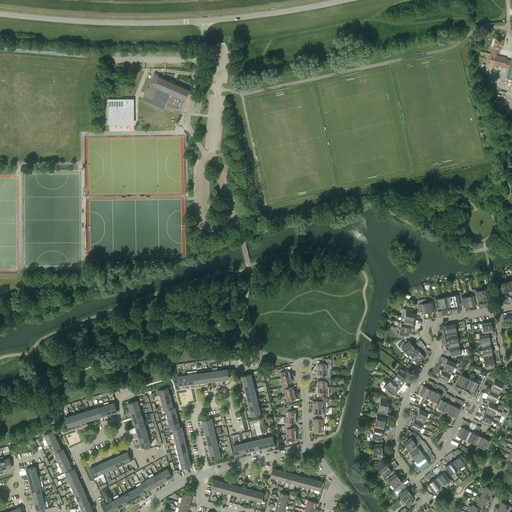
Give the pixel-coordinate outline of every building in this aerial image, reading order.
[(492,47),(492,50),(498,51),(498,48),(501,49),(503,39),(495,37),(493,47),(492,47)] [(491,58),(490,60),(489,64),(508,69),(506,78),(511,79),(511,54),(511,60),(506,59),(507,58),(497,55),(498,51),(492,50),(490,58),(491,58)] [(147,89),(143,97),(147,99),(147,100),(150,101),(150,103),(163,109),(170,93),(173,95),(185,100),(190,91),(159,76),(159,74),(155,73),(149,87),(147,89)] [(134,99),(108,99),(108,109),(108,114),(109,114),(109,122),(131,122),(130,107),(132,107),(134,99)] [(501,292),(507,291),(505,280),(503,281),(503,282),(499,283),(500,287),(497,287),(498,292),(501,292)] [(478,300),(483,299),(481,289),(480,289),(480,290),(476,291),(476,289),(472,290),(473,295),(473,296),(477,296),(478,300)] [(453,294),(452,294),(454,305),(459,304),(459,299),(462,298),(462,297),(461,292),(457,293),(458,294),(454,295),(453,294)] [(463,307),(469,306),(467,295),(466,295),(466,296),(462,297),(462,298),(459,299),(459,304),(460,306),(463,305),(463,307)] [(478,302),(478,300),(477,296),(473,296),(473,295),(469,296),(469,295),(467,295),(469,306),(475,305),(475,303),(478,302)] [(437,308),(443,307),(441,296),(439,297),(439,298),(435,299),(435,297),(431,298),(432,301),(433,304),(436,303),(437,308)] [(428,312),(426,301),(426,299),(418,301),(418,304),(417,304),(418,311),(422,310),(423,313),(428,312)] [(438,310),(437,308),(436,303),(433,304),(432,301),(428,302),(428,301),(426,301),(428,312),(438,310)] [(404,316),(403,317),(414,320),(415,314),(412,313),(413,310),(406,308),(406,310),(403,310),(402,315),(404,316)] [(413,325),(414,320),(403,317),(403,319),(404,319),(403,323),(411,325),(413,325)] [(397,327),(399,328),(410,330),(414,331),(417,332),(418,330),(414,329),(410,327),(411,325),(403,323),(398,322),(398,323),(397,327)] [(493,331),(492,326),(483,328),(483,332),(484,335),(488,334),(488,332),(493,331)] [(410,330),(399,328),(399,329),(400,330),(399,333),(397,333),(396,337),(403,338),(403,335),(408,336),(410,330)] [(404,352),(413,345),(409,341),(405,344),(403,341),(398,345),(400,348),(402,347),(404,350),(403,351),(404,352)] [(416,349),(413,345),(404,352),(405,353),(406,353),(409,356),(410,355),(416,350),(416,349)] [(412,359),(413,360),(421,353),(417,348),(416,349),(416,350),(410,355),(413,358),(412,359)] [(425,357),(421,353),(413,360),(414,361),(415,360),(417,364),(425,357)] [(317,370),(327,369),(330,369),(330,364),(331,364),(331,359),(323,359),(323,364),(317,364),(317,370)] [(443,360),(439,359),(439,361),(442,362),(445,364),(454,368),(457,369),(460,364),(456,362),(456,364),(447,359),(447,360),(445,360),(445,361),(443,360)] [(495,368),(494,360),(484,362),(485,366),(486,366),(486,370),(495,368)] [(454,368),(445,364),(443,368),(444,368),(448,370),(447,372),(450,374),(451,373),(451,372),(452,372),(454,368)] [(394,373),(395,374),(403,380),(409,373),(404,369),(400,365),(394,373)] [(281,372),(282,378),(291,376),(290,370),(284,371),(284,368),(278,370),(278,373),(281,372)] [(437,372),(440,374),(449,378),(451,374),(451,373),(450,374),(447,372),(448,370),(444,368),(443,370),(442,369),(442,370),(440,369),(439,371),(435,369),(434,371),(437,372)] [(327,374),(327,369),(317,370),(317,376),(323,375),(323,378),(329,378),(329,374),(327,374)] [(400,385),(403,380),(395,374),(394,375),(395,376),(392,379),(399,384),(398,384),(400,385)] [(447,382),(449,378),(440,374),(438,378),(447,382)] [(462,385),(466,376),(461,374),(457,383),(462,385)] [(293,381),(291,376),(282,378),(284,383),(281,384),(282,387),(288,386),(287,383),(293,381)] [(466,376),(462,385),(466,387),(468,383),(470,384),(471,380),(470,379),(470,378),(466,376)] [(317,381),(317,387),(328,387),(327,381),(329,381),(329,378),(323,378),(323,381),(317,381)] [(387,380),(386,382),(395,388),(398,384),(399,384),(392,379),(391,378),(388,381),(387,380)] [(472,390),(476,381),(472,379),(471,380),(470,384),(468,383),(466,387),(468,387),(467,388),(472,390)] [(503,383),(502,383),(495,380),(493,384),(501,388),(504,390),(507,385),(503,383)] [(470,398),(472,395),(473,392),(476,394),(478,391),(477,391),(480,383),(476,381),(472,390),(470,394),(468,397),(470,398)] [(389,396),(395,388),(386,382),(386,383),(386,384),(384,387),(386,389),(384,392),(389,396)] [(491,389),(495,390),(494,392),(498,394),(499,392),(499,393),(501,388),(493,384),(491,389)] [(424,396),(428,388),(424,385),(419,394),(424,396)] [(289,388),(288,386),(282,387),(283,390),(285,390),(287,395),(295,393),(294,387),(289,388)] [(329,387),(328,387),(317,387),(317,393),(319,393),(319,396),(329,396),(329,387)] [(428,388),(424,396),(428,398),(430,394),(432,395),(434,391),(433,391),(432,390),(428,388)] [(490,390),(488,394),(497,398),(499,394),(498,394),(494,392),(495,390),(491,389),(491,390),(490,390)] [(428,398),(430,398),(429,399),(434,401),(438,392),(434,390),(433,391),(434,391),(432,395),(430,394),(428,398)] [(442,400),(441,400),(440,399),(442,394),(438,392),(434,401),(438,403),(440,404),(442,400)] [(295,393),(287,395),(288,400),(285,401),(286,404),(292,403),(291,400),(297,398),(295,393)] [(495,402),(497,398),(488,394),(486,399),(491,401),(490,402),(490,403),(494,404),(495,402)] [(378,405),(378,406),(388,409),(390,403),(387,402),(387,399),(381,397),(379,405),(378,405)] [(328,399),(325,399),(319,399),(319,402),(313,402),(313,408),(323,408),(326,408),(326,402),(328,402),(328,399)] [(442,410),(446,401),(442,399),(441,400),(442,400),(440,404),(438,403),(436,407),(438,408),(437,408),(442,410)] [(452,405),(451,405),(450,404),(450,403),(446,401),(442,410),(446,412),(448,408),(450,409),(452,405)] [(490,403),(490,402),(489,402),(487,406),(496,411),(498,406),(499,404),(495,402),(494,404),(490,403)] [(452,415),(456,406),(452,404),(451,405),(452,405),(450,409),(448,408),(446,412),(448,412),(447,413),(452,415)] [(387,414),(388,409),(378,406),(377,408),(378,408),(378,412),(376,411),(375,415),(377,415),(381,417),(382,413),(387,414)] [(460,408),(456,406),(452,415),(456,417),(460,408)] [(496,411),(487,406),(485,411),(486,411),(490,413),(489,414),(493,416),(494,415),(496,411)] [(286,411),(286,417),(297,417),(297,411),(291,411),(291,408),(285,408),(285,411),(286,411)] [(326,408),(323,408),(313,408),(313,413),(319,413),(319,416),(325,416),(325,413),(326,413),(326,408)] [(417,413),(426,418),(428,413),(419,409),(417,413)] [(486,411),(485,412),(483,416),(492,421),(494,416),(493,416),(489,414),(490,413),(486,411)] [(389,414),(387,414),(382,413),(381,417),(377,415),(376,419),(375,419),(374,421),(385,423),(386,418),(388,418),(389,414)] [(415,418),(416,418),(420,419),(419,421),(423,423),(424,422),(426,418),(417,413),(415,418)] [(313,425),(323,425),(323,420),(325,420),(325,416),(319,416),(319,419),(313,419),(313,425)] [(492,421),(483,416),(481,421),(490,425),(492,421)] [(297,423),(297,417),(286,417),(287,422),(285,422),(285,426),(291,426),(291,423),(297,423)] [(413,423),(422,428),(424,423),(423,423),(419,421),(420,419),(416,418),(415,419),(413,423)] [(384,429),(385,423),(374,421),(374,422),(375,422),(374,427),(384,429)] [(419,432),(422,428),(413,423),(411,428),(419,432)] [(323,431),(323,425),(313,425),(313,431),(319,431),(319,434),(325,434),(325,431),(323,431)] [(291,429),(291,426),(285,426),(285,429),(287,429),(287,435),(297,434),(297,429),(291,429)] [(461,437),(465,429),(461,427),(457,435),(461,437)] [(470,431),(465,429),(461,437),(465,439),(466,439),(467,435),(469,436),(471,432),(469,431),(470,431)] [(44,435),(46,439),(55,435),(53,431),(44,435)] [(466,439),(467,440),(471,442),(475,433),(471,431),(471,432),(469,436),(467,435),(466,439)] [(381,440),(382,434),(372,432),(371,433),(373,434),(372,438),(370,437),(369,441),(375,442),(376,439),(381,440)] [(480,435),(475,433),(471,442),(475,444),(476,444),(476,443),(477,440),(479,440),(481,437),(479,436),(480,435)] [(297,434),(287,435),(287,440),(285,440),(285,443),(291,443),(291,440),(297,440),(297,434)] [(55,435),(46,439),(48,444),(57,440),(55,435)] [(476,443),(476,444),(477,444),(477,445),(481,447),(485,438),(481,436),(481,437),(479,440),(477,440),(476,443)] [(75,439),(74,437),(67,439),(70,445),(78,441),(77,438),(75,439)] [(411,437),(408,439),(407,437),(401,441),(406,447),(414,441),(411,437)] [(490,440),(485,438),(481,447),(486,449),(490,440)] [(376,439),(375,442),(375,444),(372,444),(372,448),(371,448),(371,450),(382,449),(382,443),(383,440),(381,440),(376,439)] [(48,444),(50,449),(59,445),(57,440),(48,444)] [(414,441),(406,447),(409,451),(409,450),(412,448),(414,449),(417,447),(416,445),(414,441)] [(61,449),(59,445),(50,449),(52,454),(54,453),(61,449)] [(409,450),(410,452),(409,452),(412,456),(420,450),(417,446),(417,447),(414,449),(412,448),(409,450)] [(63,448),(61,449),(54,453),(56,457),(65,453),(63,448)] [(383,455),(382,449),(371,450),(371,451),(373,451),(373,459),(379,459),(379,455),(383,455)] [(415,460),(416,459),(415,459),(419,457),(420,458),(424,456),(423,456),(422,454),(423,454),(420,450),(412,456),(415,460)] [(127,452),(122,454),(126,463),(131,461),(127,452)] [(67,458),(65,453),(56,457),(58,462),(67,458)] [(122,454),(117,456),(121,465),(126,463),(122,454)] [(419,465),(427,459),(424,455),(423,456),(424,456),(420,458),(419,457),(415,459),(416,459),(417,461),(416,461),(419,465)] [(457,458),(463,465),(467,463),(461,455),(457,458)] [(117,456),(113,458),(117,467),(121,465),(117,456)] [(69,463),(67,458),(58,462),(60,466),(69,463)] [(113,458),(108,460),(112,469),(117,467),(113,458)] [(459,468),(463,465),(457,458),(454,460),(454,461),(457,464),(455,465),(458,469),(459,468)] [(427,459),(419,465),(422,469),(430,463),(427,459)] [(108,460),(103,462),(107,471),(112,469),(108,460)] [(380,473),(389,467),(385,462),(382,464),(380,461),(375,465),(380,471),(379,472),(380,473)] [(449,464),(454,472),(458,469),(455,465),(457,464),(454,461),(453,462),(452,461),(449,464)] [(103,462),(99,464),(103,473),(107,471),(103,462)] [(71,467),(69,463),(60,466),(62,471),(71,467)] [(99,464),(94,466),(98,475),(103,473),(99,464)] [(454,472),(449,464),(445,467),(450,475),(454,472)] [(93,477),(98,475),(94,466),(89,468),(93,477)] [(389,467),(380,473),(381,474),(382,474),(384,477),(383,478),(385,481),(388,479),(390,477),(388,474),(392,471),(389,467)] [(65,472),(67,477),(76,473),(74,469),(65,472)] [(168,469),(163,471),(168,480),(172,477),(168,469)] [(390,477),(388,479),(390,482),(389,483),(390,484),(399,478),(393,470),(392,471),(388,474),(390,477)] [(163,482),(168,480),(163,471),(159,474),(163,482)] [(450,479),(449,479),(444,472),(440,475),(446,483),(447,485),(452,481),(450,479)] [(78,478),(76,473),(67,477),(69,482),(78,478)] [(159,484),(163,482),(159,474),(154,476),(159,484)] [(436,478),(437,478),(439,481),(438,483),(440,486),(442,485),(446,483),(440,475),(436,478)] [(154,476),(150,479),(154,487),(159,484),(154,476)] [(69,482),(71,487),(80,483),(78,478),(69,482)] [(399,478),(390,484),(391,485),(392,485),(394,488),(393,489),(395,492),(400,488),(398,485),(402,482),(399,478)] [(431,481),(437,489),(441,486),(440,486),(438,483),(439,481),(437,478),(435,479),(435,478),(431,481)] [(150,489),(154,487),(150,479),(145,481),(150,489)] [(145,491),(150,489),(145,481),(141,483),(142,485),(145,492),(145,491)] [(437,489),(431,481),(427,484),(433,492),(437,489)] [(82,487),(80,483),(71,487),(74,491),(82,487)] [(146,493),(145,491),(145,492),(142,485),(137,487),(142,496),(146,493)] [(481,486),(480,489),(492,494),(494,489),(485,485),(484,488),(481,486)] [(395,492),(397,495),(399,494),(401,497),(400,498),(401,499),(410,493),(406,488),(405,489),(403,486),(400,488),(395,492)] [(76,496),(84,492),(82,487),(74,491),(76,496)] [(137,487),(133,490),(137,498),(142,496),(137,487)] [(491,496),(492,494),(480,489),(479,491),(482,493),(481,495),(492,500),(494,498),(491,496)] [(132,501),(137,498),(133,490),(128,492),(132,501)] [(86,497),(84,492),(76,496),(78,501),(86,497)] [(123,495),(128,503),(132,501),(128,492),(123,495)] [(413,497),(410,493),(401,499),(402,500),(403,500),(408,506),(413,502),(411,499),(413,497)] [(123,506),(128,503),(123,495),(119,497),(123,506)] [(491,503),(492,500),(481,495),(480,497),(477,495),(476,498),(487,503),(488,501),(491,503)] [(78,501),(80,505),(88,501),(86,497),(78,501)] [(119,508),(123,506),(119,497),(114,500),(119,508)] [(485,508),(487,503),(476,498),(475,500),(478,502),(476,504),(485,508)] [(114,510),(119,508),(114,500),(110,502),(114,510)] [(91,506),(88,501),(80,505),(82,510),(91,506)] [(511,506),(501,501),(499,506),(508,510),(509,508),(511,510),(511,508),(511,506)] [(109,511),(111,511),(114,510),(110,502),(105,505),(109,511)]
